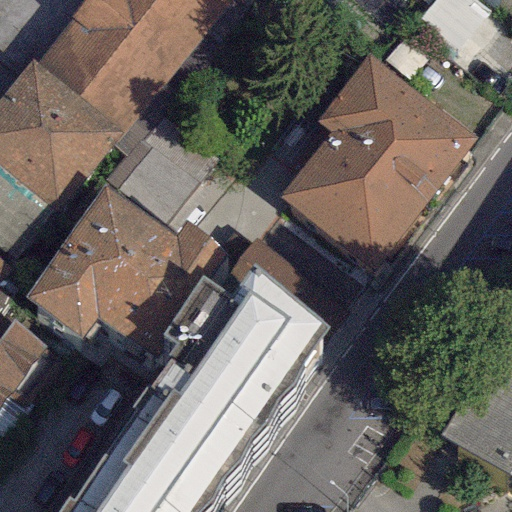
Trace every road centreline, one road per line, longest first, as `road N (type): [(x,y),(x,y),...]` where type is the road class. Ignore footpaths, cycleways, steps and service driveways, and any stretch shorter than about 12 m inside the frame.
road 1 (residential): [(284,511),(511,197)]
road 2 (unknown): [(38,511),(117,391)]
